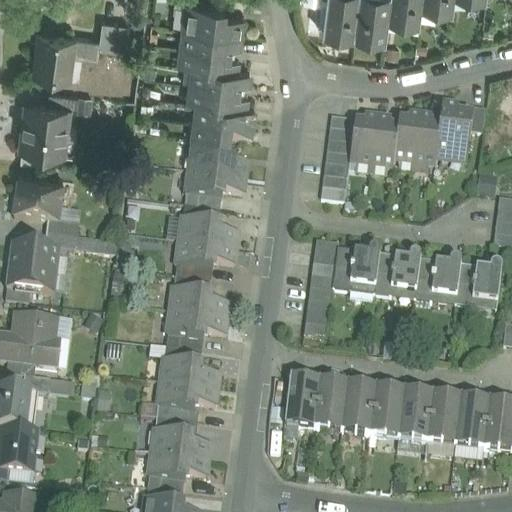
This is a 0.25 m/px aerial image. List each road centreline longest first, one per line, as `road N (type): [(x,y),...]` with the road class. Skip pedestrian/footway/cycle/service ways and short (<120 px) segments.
road 1 (residential): [(249,491),(294,83)]
road 2 (residential): [(511,56),(382,85),(294,83)]
road 3 (residential): [(249,491),(373,511)]
